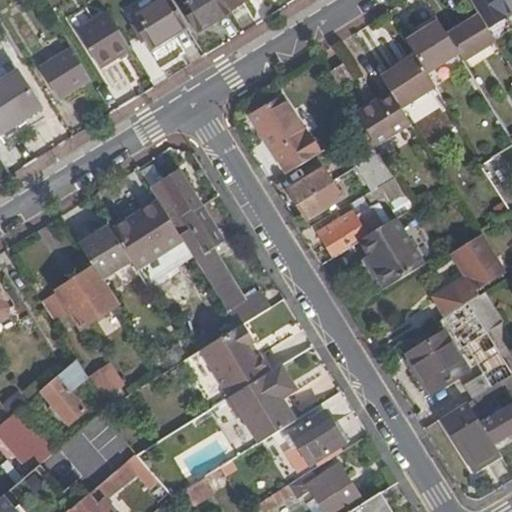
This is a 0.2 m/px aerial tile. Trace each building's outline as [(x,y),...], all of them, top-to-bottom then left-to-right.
[(0,0),(0,8),(9,3),(7,0),(0,0)] [(153,0),(129,16),(149,46),(185,23),(171,0),(153,0)] [(184,10),(196,28),(230,8),(225,0),(187,0),(191,5),(184,10)] [(225,0),(230,8),(231,9),(244,0),(225,0)] [(511,0),(474,0),(490,23),(511,8),(511,0)] [(76,28),(98,65),(130,45),(106,8),(76,28)] [(438,19),(426,26),(448,60),(457,54),(462,61),(497,39),(479,10),(445,31),(438,19)] [(379,73),(390,92),(358,113),(364,123),(372,136),(378,145),(411,125),(401,109),(436,86),(428,73),(448,60),(426,26),(407,38),(414,51),(379,73)] [(42,64),(60,93),(90,75),(72,45),(42,64)] [(343,61),(330,69),(341,88),(355,80),(343,61)] [(33,121),(45,113),(16,68),(0,78),(0,136),(2,139),(19,129),(25,137),(38,129),(33,121)] [(285,94),(254,113),(289,169),(319,150),(285,94)] [(372,136),(351,150),(374,186),(395,172),(378,145),(372,136)] [(309,217),(343,195),(323,165),(290,186),(309,217)] [(152,185),(159,197),(182,235),(236,325),(266,307),(271,303),(257,280),(234,293),(206,245),(222,234),(181,166),(152,185)] [(159,197),(113,225),(133,259),(135,263),(182,235),(159,197)] [(373,204),(356,215),(367,232),(384,222),(373,204)] [(358,238),(366,250),(374,264),(369,268),(381,288),(427,260),(399,213),(384,222),(367,232),(358,238)] [(356,215),(322,236),(333,253),(358,238),(367,232),(356,215)] [(110,222),(79,240),(95,265),(103,277),(133,259),(113,225),(110,222)] [(465,273),(433,293),(446,313),(470,298),(482,291),(479,287),(505,272),(483,234),(452,251),(465,273)] [(366,250),(360,254),(369,268),(374,264),(366,250)] [(59,288),(82,325),(118,303),(103,277),(95,265),(59,288)] [(0,315),(0,316),(8,310),(9,301),(0,287),(0,315)] [(482,291),(470,298),(488,328),(503,318),(485,289),(482,291)] [(482,369),(464,380),(474,395),(501,379),(511,372),(511,366),(488,328),(470,298),(446,313),(436,319),(440,325),(448,320),(462,344),(466,342),(482,369)] [(236,325),(223,333),(251,380),(292,355),(282,337),(277,339),(270,328),(277,324),(266,307),(236,325)] [(467,369),(444,329),(403,354),(426,393),(467,369)] [(292,355),(251,380),(280,428),(317,405),(297,375),(313,365),(303,348),(292,355)] [(79,355),(72,361),(88,388),(95,382),(79,355)] [(87,406),(79,396),(88,388),(72,361),(66,367),(58,373),(59,376),(45,388),(71,421),(87,406)] [(161,372),(147,381),(156,396),(173,385),(164,370),(161,372)] [(511,372),(501,379),(511,397),(511,372)] [(156,396),(147,381),(129,392),(139,407),(156,396)] [(441,414),(470,463),(498,446),(494,439),(482,420),(469,398),(441,414)] [(511,402),(482,420),(494,439),(511,428),(511,402)] [(11,413),(0,422),(36,466),(41,462),(57,448),(21,405),(11,413)] [(326,409),(291,431),(292,432),(311,462),(353,436),(340,416),(332,420),(326,409)] [(57,448),(89,482),(127,447),(95,413),(57,448)] [(147,423),(127,440),(136,450),(150,467),(174,445),(149,415),(144,419),(147,423)] [(294,447),(287,451),(299,470),(311,462),(292,432),(286,436),(294,447)] [(136,450),(127,458),(137,469),(151,485),(159,477),(159,476),(150,467),(136,450)] [(137,469),(127,458),(94,487),(104,498),(137,469)] [(298,497),(314,488),(319,496),(328,511),(345,511),(365,501),(342,461),(318,475),(313,468),(254,503),(259,511),(264,511),(295,493),(298,497)] [(0,511),(65,511),(72,506),(86,494),(89,491),(77,477),(64,489),(41,462),(36,466),(0,496),(0,511)] [(222,463),(221,464),(184,487),(195,506),(233,482),(222,463)] [(89,491),(86,494),(96,504),(104,498),(94,487),(89,491)] [(395,511),(383,490),(365,501),(345,511),(395,511)] [(86,494),(72,506),(77,511),(115,511),(104,498),(96,504),(86,494)] [(328,511),(319,496),(310,501),(316,511),(328,511)]
